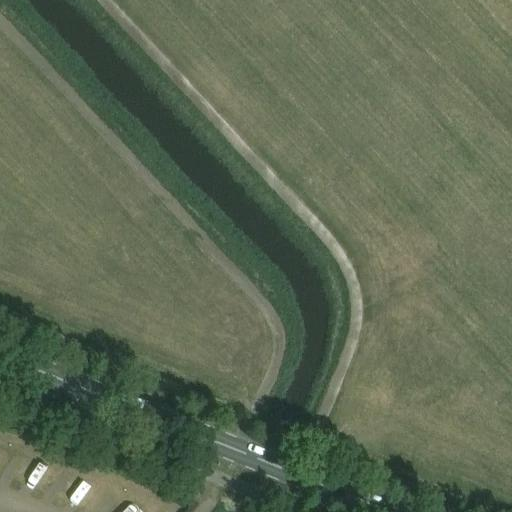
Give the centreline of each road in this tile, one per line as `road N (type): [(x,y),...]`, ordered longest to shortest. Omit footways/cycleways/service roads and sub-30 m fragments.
road 1 (primary): [(0,350),(395,511)]
road 2 (unclassified): [(302,511),(0,394)]
